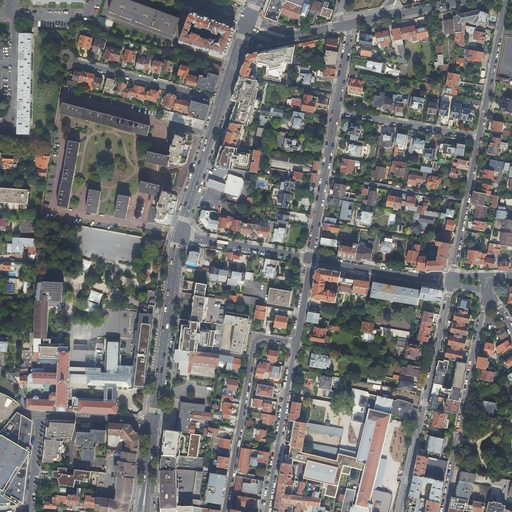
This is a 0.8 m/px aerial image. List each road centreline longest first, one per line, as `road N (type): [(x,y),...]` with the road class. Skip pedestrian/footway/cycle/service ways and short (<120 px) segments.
road 1 (residential): [(400,511),(450,281)]
road 2 (residential): [(489,296),(444,511)]
road 3 (residential): [(223,511),(253,344),(262,336),(296,342)]
road 4 (residential): [(32,509),(38,413),(152,421)]
road 5 (secondary): [(178,237),(152,421)]
road 6 (residential): [(296,342),(266,511)]
road 7 (residential): [(222,101),(72,61)]
road 8 (residential): [(324,175),(466,201)]
road 9 (residential): [(336,111),(478,136)]
road 10 (secondary): [(222,101),(178,237)]
road 11 (residential): [(310,258),(450,281)]
road 12 (residential): [(505,0),(478,136)]
road 13 (residential): [(178,237),(310,258)]
